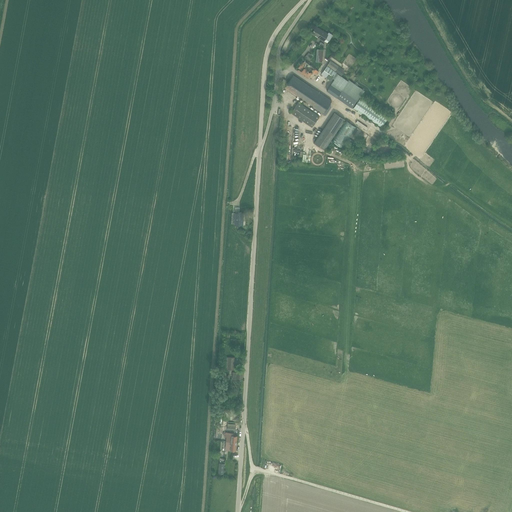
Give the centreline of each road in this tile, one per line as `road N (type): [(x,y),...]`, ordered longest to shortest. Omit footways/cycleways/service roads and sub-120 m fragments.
road 1 (unclassified): [(243,422),(264,65),(278,29),(304,0)]
road 2 (unclassified): [(406,511),(253,467)]
